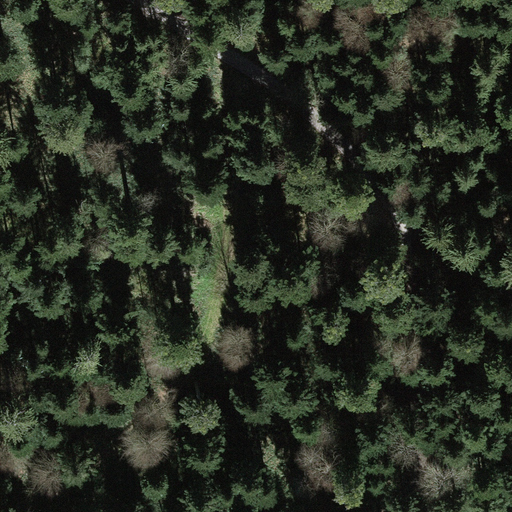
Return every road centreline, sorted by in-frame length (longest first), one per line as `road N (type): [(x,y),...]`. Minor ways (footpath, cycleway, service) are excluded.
road 1 (unclassified): [(129,0),(316,124),(409,217)]
road 2 (track): [(409,217),(422,420),(408,511)]
road 3 (unclassified): [(511,294),(409,217)]
